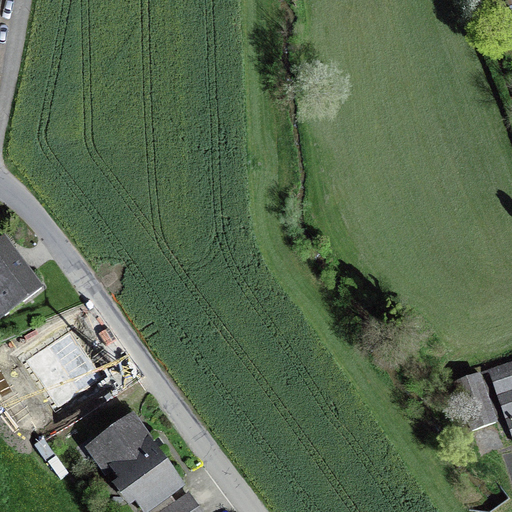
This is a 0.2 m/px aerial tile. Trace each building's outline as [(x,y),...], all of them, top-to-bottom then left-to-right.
[(6,233),(0,236),(0,320),(0,322),(46,288),(6,233)] [(511,363),(485,373),(511,446),(511,363)] [(473,431),(495,422),(476,373),(454,381),(473,431)] [(131,416),(92,445),(135,503),(153,489),(161,500),(182,485),(131,416)] [(201,511),(190,495),(163,511),(201,511)]
